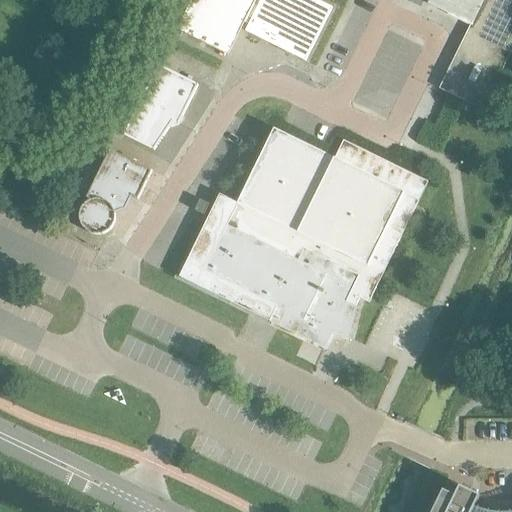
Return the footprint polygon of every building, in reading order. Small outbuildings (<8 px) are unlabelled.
[(331,7),(317,0),(196,0),(179,35),(180,36),(184,27),(201,38),(201,39),(207,42),(226,48),(222,56),(223,57),(241,20),(248,24),(245,31),(305,61),(331,7)] [(439,89),(483,111),(511,51),(511,0),(432,0),(430,4),(430,5),(470,25),(439,89)] [(158,66),(124,136),(154,151),(172,124),(173,122),(178,125),(182,118),(198,86),(158,66)] [(360,298),(370,302),(415,209),(428,181),(343,140),(335,158),(274,128),(237,204),(219,195),(179,278),(325,349),(332,334),(349,338),(357,306),(360,298)] [(132,197),(138,200),(152,171),(110,151),(101,170),(85,163),(71,191),(91,202),(88,203),(86,205),(85,206),(82,209),(81,212),(80,215),(80,217),(80,220),(81,223),(82,226),(84,229),(86,231),(88,233),(90,234),(93,235),(96,236),(97,236),(100,236),(102,236),(104,235),(107,234),(109,232),(111,231),(113,228),(115,225),(115,223),(116,221),(116,219),(116,216),(116,214),(126,210),(132,197)] [(209,205),(195,198),(190,209),(204,216),(209,205)] [(471,511),(480,496),(459,486),(452,501),(443,497),(446,492),(443,490),(432,511),(471,511)]
